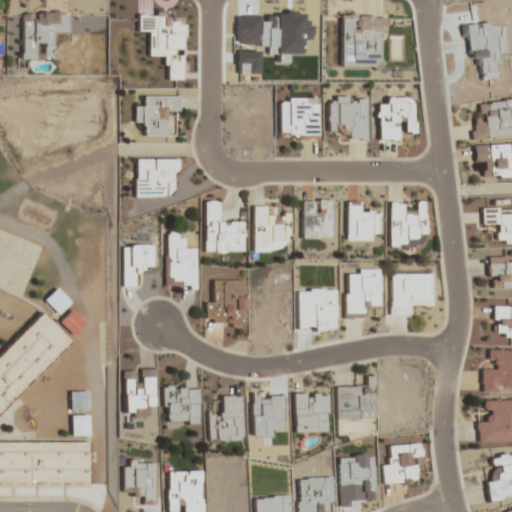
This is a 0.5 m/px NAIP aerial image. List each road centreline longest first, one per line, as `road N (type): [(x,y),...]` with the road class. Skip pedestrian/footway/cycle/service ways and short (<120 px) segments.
road 1 (residential): [(425,0),(432,6),(462,293),(445,431),(459,511)]
road 2 (residential): [(213,0),(212,149),(232,174),(450,174)]
road 3 (residential): [(161,322),(222,362),(266,370),(393,343),(449,354)]
